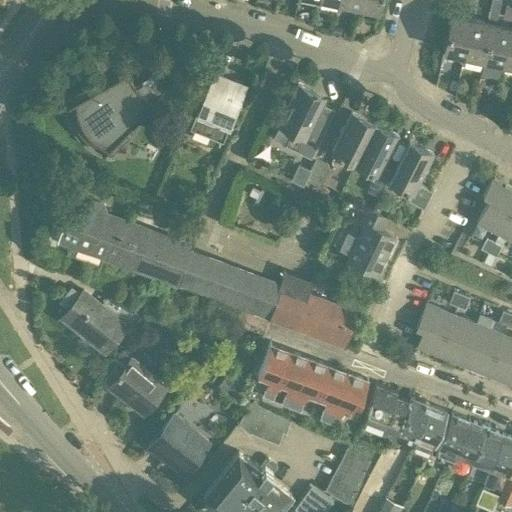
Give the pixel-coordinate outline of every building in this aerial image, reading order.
[(356,5),(355,8),(359,9),(360,6),(378,10),(379,0),(359,0),(358,6),(356,5)] [(442,49),(460,54),(463,55),(467,37),(465,36),(469,16),(456,13),(458,0),(449,0),(447,12),(450,12),(442,49)] [(496,17),(498,7),(490,4),(486,20),(469,16),(465,36),(467,37),(463,55),(460,54),(459,57),(464,58),(465,55),(482,59),(492,16),(496,17)] [(482,59),(500,63),(504,63),(508,46),(505,45),(509,25),(495,22),(496,17),(492,16),(482,59)] [(125,127),(150,105),(124,69),(71,96),(72,98),(73,97),(76,111),(83,125),(93,136),(106,143),(104,144),(106,145),(109,142),(114,147),(130,132),(125,127)] [(233,83),(230,81),(225,80),(227,76),(213,70),(203,95),(207,97),(195,127),(221,138),(243,85),(234,81),(233,83)] [(291,129),(284,143),(310,156),(334,108),(321,102),(318,94),(297,83),(277,123),(291,129)] [(354,161),(374,122),(351,109),(330,148),(354,161)] [(397,134),(374,122),(354,161),(374,172),(365,189),(376,195),(390,170),(381,166),(397,134)] [(432,189),(417,182),(432,152),(409,140),(389,180),(411,191),(407,197),(423,205),(432,189)] [(314,156),(309,168),(310,169),(306,178),(319,185),(328,168),(326,162),(314,156)] [(303,184),(306,178),(310,169),(309,168),(298,163),(290,178),(303,184)] [(489,197),(477,220),(497,231),(511,202),(511,190),(491,179),(490,178),(490,179),(482,194),(489,197)] [(151,199),(139,194),(134,206),(147,211),(149,206),(155,209),(159,200),(152,197),(151,199)] [(57,236),(188,286),(200,254),(126,226),(129,220),(71,198),(57,236)] [(511,202),(497,231),(511,239),(511,202)] [(348,230),(340,247),(350,252),(347,257),(375,270),(393,235),(382,229),(388,217),(364,205),(358,217),(365,221),(364,223),(358,235),(348,230)] [(480,246),(487,250),(493,239),(486,235),(480,246)] [(501,243),(493,239),(487,250),(495,254),(501,243)] [(278,284),(200,254),(188,286),(343,345),(357,309),(307,290),(312,279),(284,268),(278,284)] [(71,285),(59,300),(67,306),(61,315),(84,334),(79,340),(95,352),(100,346),(104,350),(123,326),(133,334),(145,318),(125,302),(115,315),(81,288),(79,291),(71,285)] [(448,301),(456,304),(461,292),(453,289),(448,301)] [(461,292),(456,304),(464,308),(469,296),(461,292)] [(416,344),(434,351),(450,311),(425,301),(415,326),(422,329),(416,344)] [(505,324),(510,312),(502,309),(497,321),(505,324)] [(434,351),(459,361),(475,321),(450,311),(434,351)] [(459,361),(484,371),(500,331),(475,321),(459,361)] [(511,336),(500,331),(484,371),(509,381),(511,373),(511,336)] [(277,380),(289,348),(269,341),(257,372),(269,377),(263,393),(274,397),(280,381),(277,380)] [(290,404),(308,355),(289,348),(277,380),(280,381),(288,384),(282,400),(290,404)] [(165,383),(131,355),(119,370),(114,367),(111,367),(104,375),(105,378),(109,382),(108,383),(142,411),(165,383)] [(316,394),(327,363),(308,355),(290,404),(299,407),(305,390),(316,394)] [(329,418),(347,370),(327,363),(316,394),(326,398),(320,415),(329,418)] [(344,404),(355,408),(367,377),(347,370),(329,418),(337,422),(344,404)] [(360,419),(394,432),(407,398),(395,393),(396,389),(375,381),(363,412),(360,419)] [(415,437),(429,402),(411,395),(399,427),(411,432),(410,437),(414,439),(415,437)] [(249,432),(250,431),(258,421),(267,410),(255,400),(238,423),(249,432)] [(446,409),(429,402),(415,437),(414,439),(413,442),(429,448),(432,440),(434,441),(446,409)] [(258,421),(282,431),(285,432),(290,420),(291,419),(267,410),(258,421)] [(436,450),(454,457),(464,430),(469,417),(451,411),(436,450)] [(207,440),(173,412),(149,442),(183,470),(207,440)] [(482,433),(486,424),(469,417),(464,430),(454,457),(452,462),(467,473),(479,443),(482,433)] [(258,421),(250,431),(277,442),(282,431),(258,421)] [(503,430),(486,424),(482,433),(479,443),(467,473),(484,480),(488,468),(489,465),(492,457),(498,441),(501,433),(503,430)] [(488,468),(484,480),(500,486),(511,455),(511,433),(503,430),(501,433),(498,441),(492,457),(489,465),(488,468)] [(348,444),(342,454),(369,469),(376,454),(351,444),(348,443),(348,444)] [(259,468),(238,451),(203,492),(223,509),(222,511),(223,511),(280,511),(293,497),(288,494),(289,492),(267,474),(275,464),(268,458),(259,468)] [(369,469),(342,454),(336,466),(362,480),(369,469)] [(336,466),(330,477),(356,492),(362,480),(336,466)] [(511,469),(502,486),(511,490),(511,469)] [(324,489),(349,505),(351,501),(356,492),(330,477),(324,488),(324,489)] [(310,485),(294,507),(300,511),(321,511),(330,500),(310,485)] [(499,494),(494,506),(506,511),(510,504),(510,503),(511,499),(511,490),(502,486),(498,494),(499,494)] [(494,506),(499,494),(498,494),(491,490),(485,502),(494,506)] [(386,498),(378,511),(399,511),(403,507),(386,498)]
